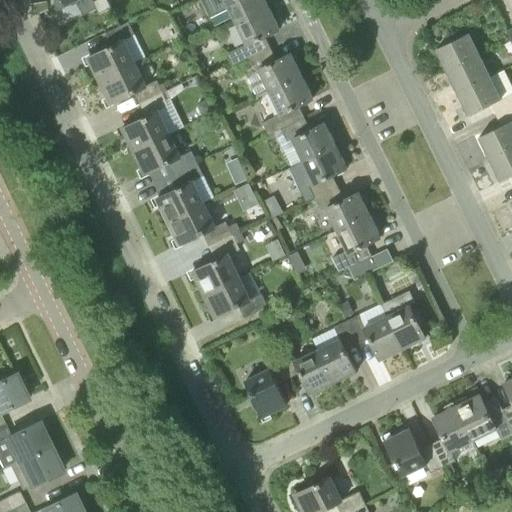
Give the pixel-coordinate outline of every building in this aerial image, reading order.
[(54,0),(56,11),(77,1),(83,15),(97,9),(99,14),(112,8),(108,0),(54,0)] [(235,22),(269,6),(266,0),(201,0),(210,17),(229,9),(235,22)] [(269,6),(235,22),(241,34),(224,42),(233,60),(245,54),(247,59),(271,47),(265,35),(280,29),(269,6)] [(99,80),(135,63),(146,57),(135,35),(128,22),(105,33),(111,45),(87,56),(99,80)] [(437,48),(447,70),(479,55),(469,33),(437,48)] [(198,47),(195,42),(186,47),(190,55),(196,52),(198,47)] [(270,92),(303,76),(291,53),(277,60),(271,47),(247,59),(251,67),(245,70),(258,98),(270,92)] [(490,77),(479,55),(447,70),(458,92),(490,77)] [(134,92),(140,104),(163,93),(167,91),(164,83),(159,85),(157,80),(146,86),(135,63),(99,80),(111,103),(134,92)] [(313,98),(303,76),(270,92),(281,114),(262,123),(268,135),(281,128),(281,129),(306,117),(299,105),(313,98)] [(496,115),(511,106),(511,92),(501,99),(490,77),(458,92),(469,114),(490,104),(496,115)] [(182,84),(167,91),(140,104),(146,116),(123,127),(134,151),(170,134),(169,132),(180,126),(170,105),(175,103),(172,97),(185,90),(182,84)] [(210,109),(206,100),(201,102),(199,107),(202,113),(210,109)] [(511,120),(511,106),(496,115),(501,126),(479,136),(490,159),(511,147),(511,121),(511,120)] [(293,138),(304,161),(336,145),(325,122),(311,129),(306,117),(281,129),(287,141),(293,138)] [(174,175),(198,164),(192,151),(181,157),(170,134),(134,151),(145,174),(168,163),(174,175)] [(333,174),(347,168),(336,145),(304,161),(315,183),(310,186),(315,198),(339,186),(333,174)] [(511,147),(490,159),(501,181),(511,175),(511,147)] [(204,176),(198,164),(174,175),(179,185),(156,196),(168,221),(204,203),(193,181),(204,176)] [(244,171),(232,177),(236,185),(248,179),(244,171)] [(338,230),(370,214),(359,191),(345,198),(339,186),(315,198),(321,210),(318,211),(329,234),(337,230),(338,230)] [(215,226),(204,203),(168,221),(179,244),(202,233),(209,246),(233,234),(240,231),(237,223),(229,226),(226,221),(215,226)] [(337,230),(347,250),(333,257),(341,272),(349,268),(373,256),(367,243),(381,236),(370,214),(338,230),(337,230)] [(244,240),(240,231),(233,234),(209,246),(215,259),(192,271),(204,294),(240,276),(229,254),(240,249),(237,243),(244,240)] [(388,249),(373,256),(379,268),(394,261),(388,249)] [(292,264),(301,260),(297,253),(288,257),(292,264)] [(373,256),(349,268),(355,280),(379,268),(373,256)] [(260,310),(268,306),(262,294),(251,299),(240,276),(204,294),(215,317),(239,306),(245,318),(260,310)] [(346,317),(355,313),(350,301),(340,306),(346,317)] [(403,348),(387,316),(381,304),(347,320),(358,344),(371,338),(381,359),(403,348)] [(410,305),(387,316),(403,348),(426,337),(410,305)] [(268,306),(260,310),(266,321),(273,318),(268,306)] [(346,350),(358,344),(347,320),(334,326),(340,338),(318,349),(334,382),(356,371),(346,350)] [(429,330),(436,343),(447,337),(441,324),(429,330)] [(290,347),(277,353),(288,377),(301,371),(311,393),(334,382),(318,349),(296,360),(290,347)] [(288,377),(277,353),(265,359),(269,368),(245,379),(263,416),(287,404),(277,383),(288,377)] [(0,411),(28,398),(15,373),(0,380),(0,411)] [(511,378),(504,382),(511,397),(511,404),(502,409),(511,429),(511,378)] [(483,400),(480,394),(457,405),(474,439),(496,428),(501,438),(511,432),(511,429),(502,409),(495,394),(483,400)] [(432,443),(443,466),(450,462),(456,460),(453,455),(475,444),(476,444),(474,439),(457,405),(434,416),(444,437),(432,443)] [(0,439),(0,463),(3,469),(18,461),(50,445),(39,421),(0,439)] [(431,472),(443,466),(432,443),(420,449),(409,428),(385,439),(403,475),(426,463),(431,472)] [(50,445),(18,461),(24,474),(16,477),(22,489),(62,470),(50,445)] [(450,462),(443,466),(447,474),(454,470),(450,462)] [(318,511),(337,504),(340,511),(348,511),(365,504),(360,493),(343,501),(331,476),(295,494),(303,511),(318,511)] [(0,511),(4,511),(24,502),(19,491),(0,500),(0,511)] [(83,511),(74,493),(42,508),(43,511),(83,511)] [(29,511),(24,502),(4,511),(29,511)]
